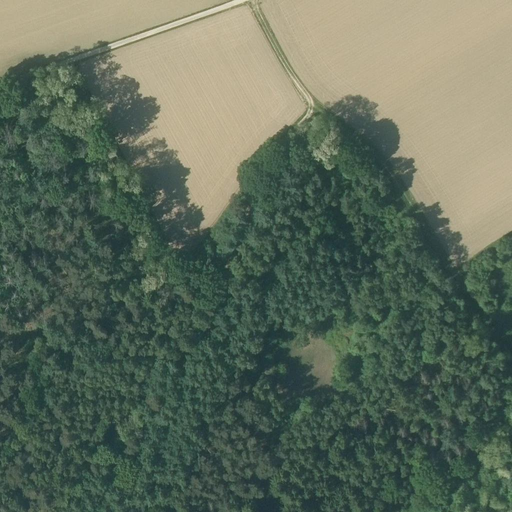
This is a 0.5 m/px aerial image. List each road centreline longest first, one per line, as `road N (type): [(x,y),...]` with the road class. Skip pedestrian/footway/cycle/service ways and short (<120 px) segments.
road 1 (track): [(511,361),(379,156),(303,102)]
road 2 (track): [(0,83),(242,0)]
